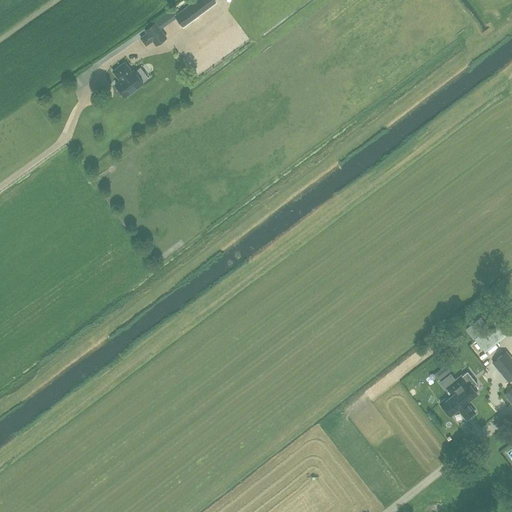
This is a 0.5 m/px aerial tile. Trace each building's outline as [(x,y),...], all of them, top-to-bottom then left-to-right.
[(194,0),(175,15),(182,25),(215,1),(213,0),(194,0)] [(170,11),(156,22),(161,29),(176,18),(170,11)] [(155,23),(145,30),(147,33),(141,38),(146,45),(152,40),(155,44),(165,37),(155,23)] [(132,71),(125,61),(112,71),(119,81),(115,84),(118,90),(118,91),(121,95),(123,95),(124,97),(143,83),(134,70),(132,71)] [(484,352),(511,330),(511,329),(502,317),(473,338),(484,352)] [(511,377),(511,359),(505,352),(492,362),(508,381),(511,377)] [(462,357),(458,359),(464,370),(468,368),(462,357)] [(480,374),(485,381),(497,373),(492,366),(480,374)] [(477,383),(467,371),(447,387),(451,393),(439,403),(450,416),(458,410),(466,420),(475,412),(467,403),(476,395),(471,388),(477,383)]
